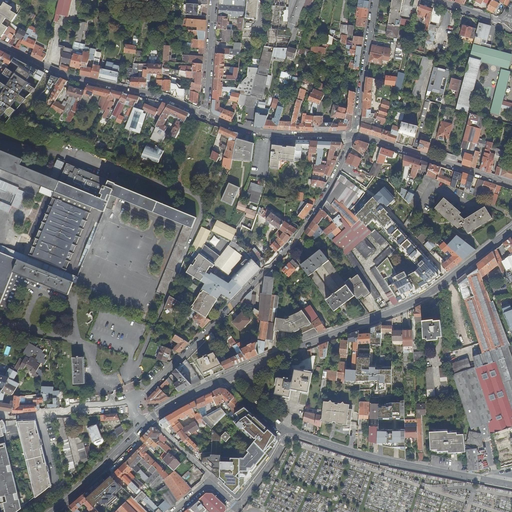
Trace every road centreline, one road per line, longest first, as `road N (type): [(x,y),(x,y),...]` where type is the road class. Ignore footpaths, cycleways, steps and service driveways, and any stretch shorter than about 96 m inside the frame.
road 1 (residential): [(125,402),(172,368),(292,243),(353,135)]
road 2 (secondary): [(511,228),(421,298),(222,378)]
road 3 (residential): [(204,114),(57,73),(0,46)]
road 4 (residential): [(490,482),(286,432)]
road 5 (residential): [(353,135),(511,186)]
road 6 (residential): [(353,135),(257,131),(204,114)]
road 7 (residential): [(375,0),(353,135)]
road 8 (secondary): [(145,422),(51,511)]
road 9 (residential): [(125,402),(0,415)]
